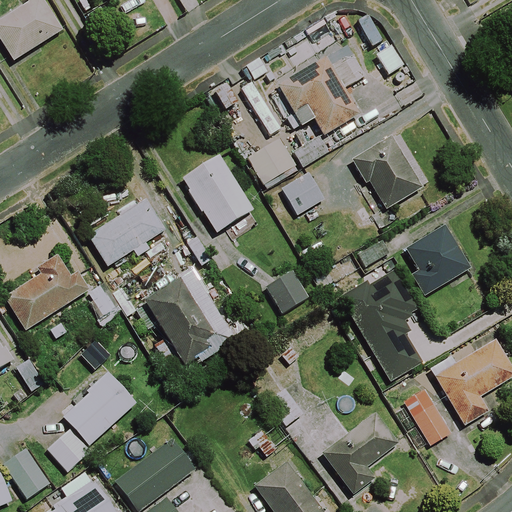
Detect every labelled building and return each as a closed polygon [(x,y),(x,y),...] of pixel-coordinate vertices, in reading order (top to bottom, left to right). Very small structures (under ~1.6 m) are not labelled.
[(60,35),(38,0),(29,0),(0,18),(0,47),(11,66),(60,35)] [(362,80),(344,49),(275,89),(299,131),(311,123),(321,140),(356,119),(341,93),(362,80)] [(257,62),(243,70),(252,86),(266,78),(257,62)] [(250,85),(237,93),(267,143),(280,135),(250,85)] [(235,108),(225,88),(212,94),(222,114),(235,108)] [(326,156),(316,141),(291,157),(301,172),(326,156)] [(418,193),(387,142),(349,165),(364,190),(368,187),(383,214),(418,193)] [(293,169),(277,143),(246,162),(262,188),(293,169)] [(249,215),(216,162),(180,184),(213,237),(249,215)] [(323,202),(308,175),(279,193),(294,219),(323,202)] [(160,235),(143,206),(86,239),(105,270),(131,255),(134,260),(146,254),(141,246),(160,235)] [(468,274),(443,230),(403,253),(415,274),(408,278),(421,301),(468,274)] [(386,259),(379,245),(350,260),(358,274),(386,259)] [(0,319),(3,324),(12,319),(22,336),(87,294),(74,273),(67,277),(55,258),(35,271),(39,278),(0,303),(0,319)] [(408,347),(398,331),(412,323),(408,315),(414,311),(391,271),(338,302),(388,385),(419,366),(408,347)] [(305,301),(289,275),(261,294),(278,319),(305,301)] [(219,345),(181,284),(142,308),(180,369),(219,345)] [(114,311),(101,289),(87,297),(100,319),(114,311)] [(248,339),(242,327),(225,336),(231,348),(248,339)] [(109,358),(94,344),(79,359),(93,374),(109,358)] [(511,380),(492,344),(456,364),(453,360),(429,374),(461,430),(485,416),(476,400),(511,380)] [(0,370),(9,365),(0,350),(0,370)] [(42,387),(27,365),(15,374),(29,395),(42,387)] [(133,406),(106,377),(60,421),(87,450),(133,406)] [(310,429),(284,391),(265,404),(291,442),(310,429)] [(449,437),(423,394),(402,406),(428,450),(449,437)] [(396,448),(374,418),(319,457),(349,500),(372,484),(363,471),(396,448)] [(275,451),(257,434),(247,445),(265,462),(275,451)] [(85,458),(65,435),(44,452),(65,476),(85,458)] [(170,444),(115,486),(134,511),(173,511),(162,496),(192,473),(170,444)] [(48,488),(32,467),(10,483),(25,504),(48,488)] [(319,511),(286,467),(252,492),(267,511),(319,511)] [(0,509),(10,505),(0,480),(0,509)] [(109,511),(91,485),(51,511),(109,511)]
